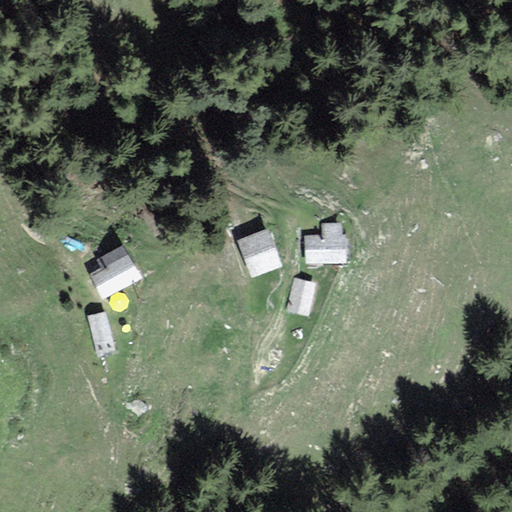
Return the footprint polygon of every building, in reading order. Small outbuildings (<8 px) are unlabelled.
[(256,235),(224,245),(235,281),(267,272),(256,235)] [(329,236),(295,237),(295,267),(330,266),(329,236)] [(113,258),(78,277),(92,303),(127,284),(113,258)] [(304,290),(283,283),(273,315),(293,322),(304,290)] [(95,317),(76,320),(83,358),(102,355),(95,317)]
